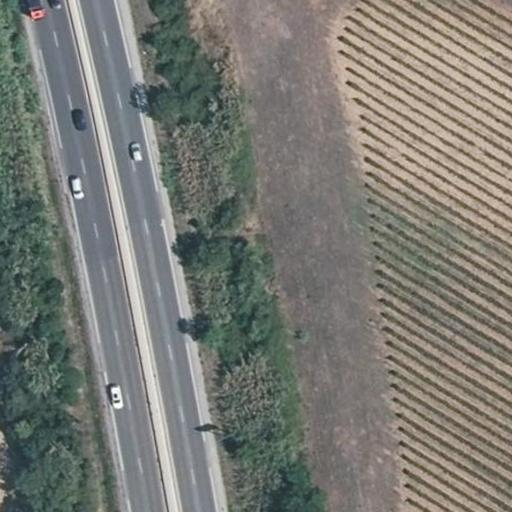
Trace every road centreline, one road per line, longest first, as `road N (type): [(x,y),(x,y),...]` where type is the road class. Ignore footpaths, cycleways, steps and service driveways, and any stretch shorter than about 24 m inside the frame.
road 1 (trunk): [(203,511),(148,207),(99,0)]
road 2 (trunk): [(53,0),(154,511)]
